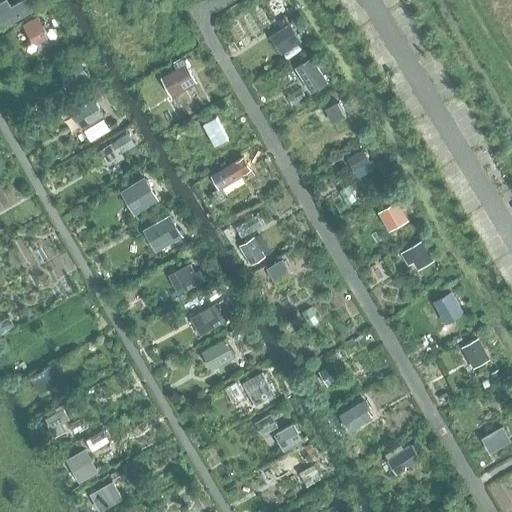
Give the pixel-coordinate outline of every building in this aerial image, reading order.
[(19,0),(10,6),(0,11),(0,27),(31,9),(25,0),(19,0)] [(34,24),(26,28),(35,44),(50,35),(40,16),(31,20),(34,24)] [(282,27),(274,32),(286,51),(302,41),(290,22),(289,23),(287,21),(284,16),(282,18),(278,20),(282,27)] [(177,67),(168,72),(179,91),(197,81),(183,57),(174,62),(177,67)] [(312,58),(297,68),(311,91),(327,82),(326,81),(312,58)] [(81,61),(59,73),(67,87),(89,74),(81,61)] [(94,98),(73,110),(84,128),(104,115),(94,98)] [(323,107),(331,123),(344,116),(336,101),(323,107)] [(229,138),(217,117),(205,124),(217,145),(229,138)] [(89,139),(108,128),(102,118),(83,129),(89,139)] [(127,133),(101,149),(108,160),(134,144),(127,133)] [(364,148),(348,157),(356,171),(372,162),(364,148)] [(233,161),(211,174),(220,189),(244,174),(244,173),(252,168),(245,156),(236,161),(235,160),(233,161)] [(145,178),(128,188),(140,208),(157,198),(145,178)] [(399,200),(384,209),(389,218),(386,220),(391,229),(410,219),(399,200)] [(170,214),(153,224),(165,245),(183,235),(170,214)] [(255,235),(240,244),(251,264),(266,255),(255,235)] [(423,240),(402,253),(408,264),(414,260),(430,250),(423,240)] [(286,258),(270,267),(277,279),(293,270),(286,258)] [(189,262),(173,271),(183,290),(199,282),(193,271),(189,262)] [(452,290),(434,301),(447,323),(465,312),(452,290)] [(219,301),(199,313),(209,330),(229,317),(228,316),(233,314),(224,299),(219,301)] [(318,347),(310,334),(300,340),(308,354),(318,347)] [(223,338),(202,350),(213,368),(235,356),(227,343),(231,341),(229,337),(226,338),(225,337),(223,338)] [(478,338),(464,346),(470,357),(473,355),(478,363),(489,357),(478,338)] [(55,363),(30,377),(38,392),(63,377),(55,363)] [(330,364),(319,371),(329,386),(339,379),(330,364)] [(263,371),(243,382),(257,406),(277,394),(263,371)] [(360,401),(340,413),(350,431),(367,421),(362,412),(365,410),(360,401)] [(60,409),(45,417),(54,436),(66,430),(63,422),(69,419),(62,405),(59,407),(60,409)] [(277,426),(268,414),(254,423),(261,434),(277,426)] [(294,422),(275,433),(285,449),(304,439),(294,422)] [(503,425),(483,437),(487,445),(495,441),(496,443),(509,436),(503,425)] [(109,440),(102,427),(84,438),(91,450),(109,440)] [(314,450),(310,443),(305,447),(309,453),(314,450)] [(389,459),(388,459),(398,474),(423,458),(413,443),(405,448),(389,459)] [(86,447),(67,458),(80,481),(99,470),(86,447)] [(297,452),(270,468),(277,481),(305,464),(297,452)] [(320,478),(312,464),(296,472),(304,487),(320,478)] [(127,476),(122,467),(110,473),(114,480),(115,482),(127,476)] [(101,487),(91,492),(101,510),(124,498),(115,482),(114,480),(101,487)]
